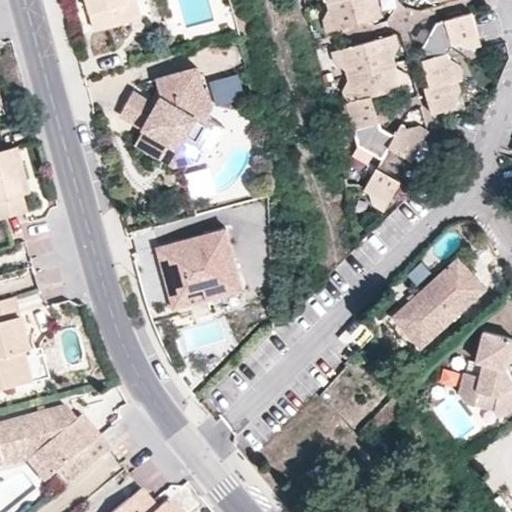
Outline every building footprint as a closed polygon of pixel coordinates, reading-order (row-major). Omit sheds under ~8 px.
[(86,0),(95,29),(143,16),(138,0),(86,0)] [(138,0),(143,16),(152,13),(148,0),(138,0)] [(327,0),(330,9),(335,29),(383,15),(379,0),(327,0)] [(389,1),(387,0),(379,0),(383,15),(391,13),(389,1)] [(335,29),(330,9),(324,19),(327,32),(335,29)] [(478,36),(471,12),(435,22),(421,48),(424,58),(421,59),(428,86),(423,87),(431,113),(456,107),(454,99),(449,80),(453,79),(447,59),(446,54),(451,44),(457,42),(478,36)] [(396,32),(388,35),(393,54),(400,44),(396,32)] [(388,35),(340,49),(346,69),(349,79),(354,100),(370,94),(371,97),(403,88),(396,65),(393,54),(388,35)] [(480,45),(478,36),(457,42),(468,48),(480,45)] [(340,49),(332,51),(334,61),(346,69),(340,49)] [(458,64),(447,59),(453,79),(458,79),(461,77),(458,64)] [(408,71),(396,65),(403,88),(412,85),(408,71)] [(202,141),(214,119),(205,113),(211,101),(206,85),(203,86),(198,67),(157,77),(162,96),(137,139),(174,160),(193,156),(199,158),(201,154),(196,152),(202,141)] [(209,78),(216,103),(244,95),(237,70),(209,78)] [(354,100),(349,79),(342,90),(345,102),(354,100)] [(461,90),(458,79),(453,79),(449,80),(454,99),(461,90)] [(370,94),(354,100),(345,102),(352,128),(361,126),(366,149),(381,157),(393,135),(378,127),(371,97),(370,94)] [(224,124),(214,119),(202,141),(212,146),(224,124)] [(419,123),(404,127),(422,138),(427,130),(419,123)] [(398,124),(393,135),(381,157),(363,190),(368,193),(388,204),(422,138),(404,127),(398,124)] [(361,126),(352,128),(356,143),(366,149),(361,126)] [(13,168),(21,166),(15,146),(0,150),(0,217),(25,211),(20,194),(13,168)] [(184,172),(193,199),(218,191),(209,164),(184,172)] [(28,191),(21,166),(13,168),(20,194),(28,191)] [(388,204),(368,193),(371,204),(384,211),(388,204)] [(169,280),(176,305),(246,285),(228,225),(159,246),(166,270),(172,268),(176,279),(169,280)] [(459,254),(449,264),(476,293),(486,284),(459,254)] [(476,293),(449,264),(395,314),(422,341),(476,293)] [(176,279),(172,268),(166,270),(169,280),(176,279)] [(27,348),(14,295),(0,299),(0,387),(30,380),(23,349),(27,348)] [(341,340),(352,353),(373,333),(361,320),(341,340)] [(475,330),(470,360),(478,361),(477,375),(468,372),(459,372),(456,388),(464,400),(493,406),(498,414),(511,405),(511,377),(505,366),(511,361),(511,340),(506,339),(506,335),(475,330)] [(470,360),(468,372),(477,375),(478,361),(470,360)] [(110,447),(98,432),(87,440),(71,421),(74,418),(64,402),(0,419),(0,457),(33,447),(42,479),(50,477),(54,493),(110,447)] [(82,413),(74,418),(71,421),(87,440),(98,432),(82,413)] [(33,447),(0,457),(0,464),(22,459),(28,482),(42,479),(33,447)] [(141,486),(110,511),(184,511),(180,506),(178,508),(169,496),(157,506),(141,486)]
